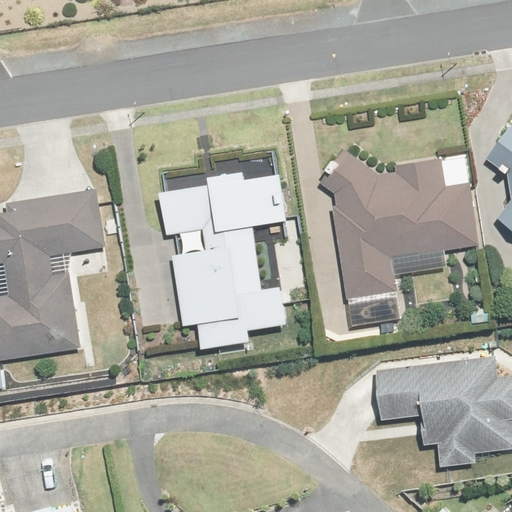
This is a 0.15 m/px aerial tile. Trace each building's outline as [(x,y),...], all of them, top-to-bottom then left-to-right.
[(511,135),(504,144),(511,202),(511,205),(501,222),(511,230),(511,135)] [(386,179),(353,148),(327,176),(340,188),(343,209),(338,210),(351,300),(401,293),(397,260),(482,248),(469,158),(399,168),(400,177),(386,179)] [(249,181),(248,173),(211,179),(212,186),(165,193),(172,236),(185,234),(188,254),(177,256),(188,327),(203,325),(207,350),(256,343),(254,331),(292,325),(286,286),(266,289),(257,228),(292,222),(285,176),(249,181)] [(107,249),(100,194),(0,206),(0,361),(83,351),(71,253),(107,249)] [(511,377),(501,379),(498,359),(380,372),(386,421),(428,417),(431,446),(443,445),(445,467),(481,463),(480,453),(511,449),(511,377)] [(75,511),(74,503),(42,511),(75,511)]
